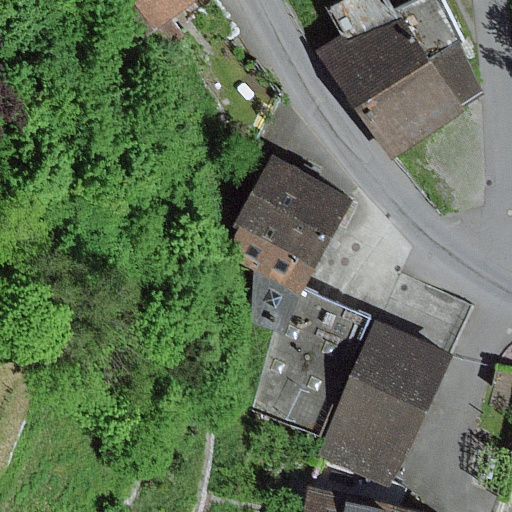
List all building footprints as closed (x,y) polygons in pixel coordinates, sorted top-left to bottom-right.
[(196,0),(111,0),(139,38),(155,27),(168,46),(188,32),(176,15),(196,0)] [(350,33),(324,48),(395,151),(491,86),(451,0),(407,0),(406,1),(404,0),(334,0),(331,2),(350,33)] [(363,189),(280,149),(230,254),(259,268),(252,322),(274,328),(286,331),(312,283),(363,189)] [(377,310),(312,283),(286,331),(274,328),(255,407),(324,432),(377,310)] [(458,347),(383,315),(323,457),(396,483),(419,442),(453,358),(458,347)] [(396,483),(323,457),(312,511),(454,511),(456,507),(406,499),(408,487),(396,483)]
